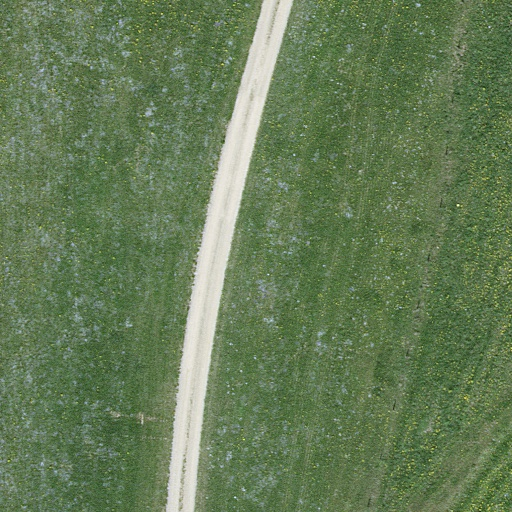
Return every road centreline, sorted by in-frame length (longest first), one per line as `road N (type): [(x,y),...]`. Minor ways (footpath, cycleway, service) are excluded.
road 1 (unclassified): [(275,0),(207,275),(179,511)]
road 2 (track): [(418,511),(511,399)]
